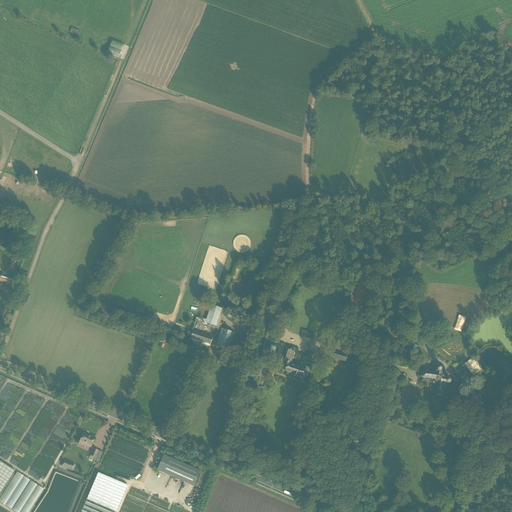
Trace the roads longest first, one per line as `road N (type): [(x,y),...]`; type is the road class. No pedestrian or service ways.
road 1 (track): [(226,459),(274,285),(302,242),(314,98),(374,41),(357,0)]
road 2 (secondary): [(224,463),(0,365)]
